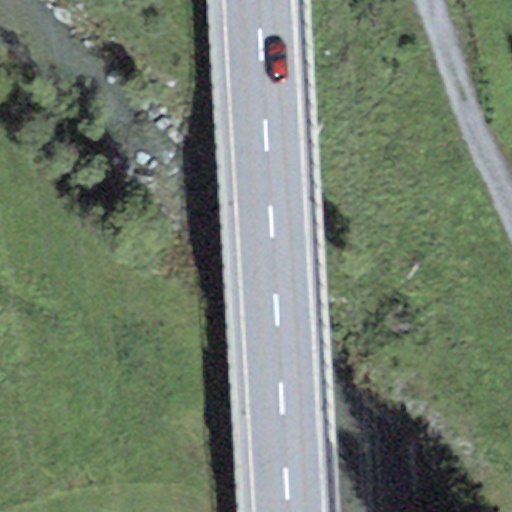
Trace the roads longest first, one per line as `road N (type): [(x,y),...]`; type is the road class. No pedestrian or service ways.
road 1 (primary): [(285,511),(254,0)]
road 2 (track): [(511,208),(456,87),(430,0)]
